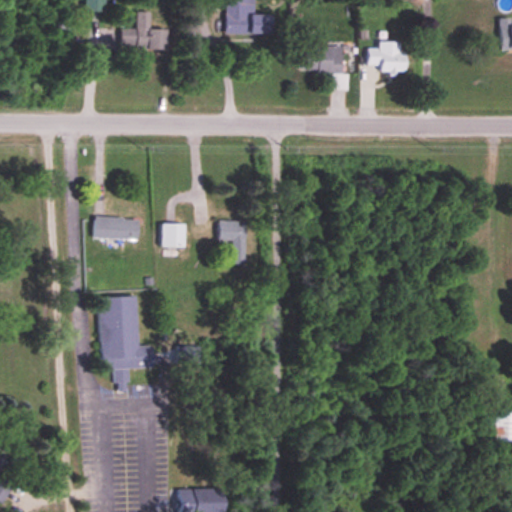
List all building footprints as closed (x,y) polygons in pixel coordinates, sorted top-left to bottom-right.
[(267,15),(251,15),(251,0),(221,0),(221,34),(267,34),(267,15)] [(511,49),(511,24),(505,25),(505,21),(496,21),(496,50),(511,49)] [(162,30),(116,30),(116,49),(162,49),(162,30)] [(374,73),(399,73),(399,43),(374,43),(374,49),(363,49),(363,66),(374,66),(374,73)] [(328,90),(341,90),(340,46),(297,47),(297,73),(328,72),(328,90)] [(138,218),(94,217),(93,239),(138,240),(138,218)] [(214,240),(228,240),(228,264),(242,264),(242,221),(214,221),(214,240)] [(182,224),(157,224),(157,247),(182,247),(182,224)] [(97,298),(101,370),(115,370),(116,390),(127,390),(127,369),(160,367),(159,355),(154,356),(153,346),(138,347),(136,296),(97,298)] [(196,347),(174,347),(174,364),(196,364),(196,347)] [(511,414),(491,414),(491,442),(511,442),(511,414)] [(0,503),(3,505),(17,479),(0,469),(7,455),(0,451),(0,503)] [(177,489),(177,511),(223,511),(223,489),(177,489)]
